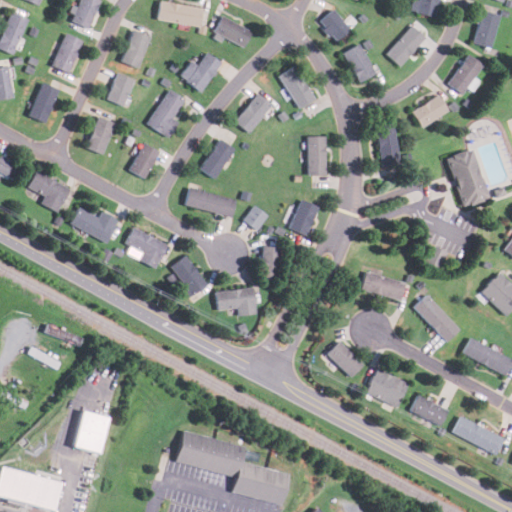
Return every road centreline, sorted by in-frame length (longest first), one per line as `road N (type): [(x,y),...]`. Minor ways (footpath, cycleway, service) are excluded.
road 1 (residential): [(266,378),(349,207),(348,113),(305,41),(244,0),(123,5),(54,158)]
road 2 (tertiary): [(0,233),(511,510)]
road 3 (residential): [(231,255),(0,129)]
road 4 (residential): [(303,0),(206,119),(152,212)]
road 5 (residential): [(461,0),(451,40),(418,82),(348,113)]
road 6 (residential): [(511,408),(372,330)]
